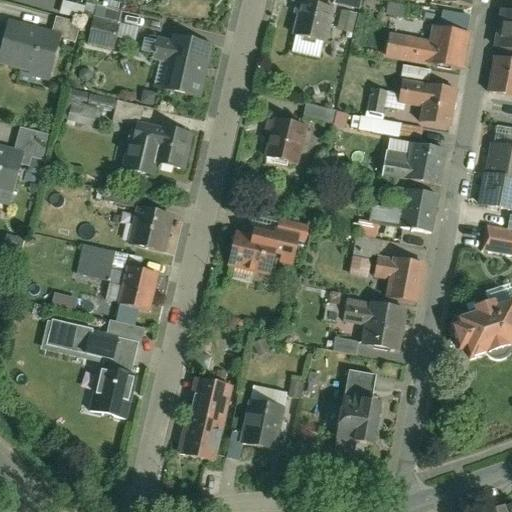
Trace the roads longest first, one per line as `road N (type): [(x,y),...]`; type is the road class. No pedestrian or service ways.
road 1 (residential): [(338,511),(300,504),(175,508),(156,500),(146,483),(254,0)]
road 2 (residential): [(398,510),(487,0)]
road 3 (residential): [(511,471),(398,510)]
